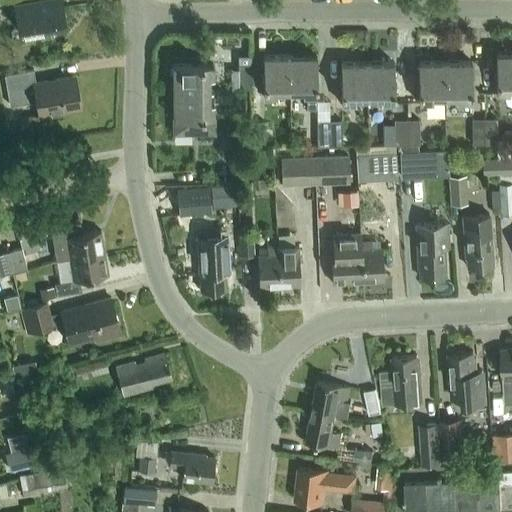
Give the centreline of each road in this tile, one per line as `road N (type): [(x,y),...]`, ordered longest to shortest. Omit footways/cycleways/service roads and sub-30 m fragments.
road 1 (residential): [(511,8),(133,18)]
road 2 (residential): [(511,312),(348,321),(294,339),(269,377)]
road 3 (residential): [(269,377),(223,353),(179,312),(147,242),(131,172)]
road 4 (residential): [(131,172),(133,18)]
road 5 (residential): [(269,377),(253,511)]
road 6 (residential): [(0,198),(131,172)]
